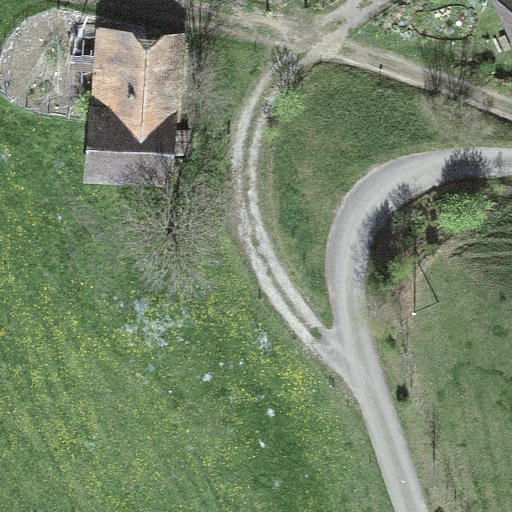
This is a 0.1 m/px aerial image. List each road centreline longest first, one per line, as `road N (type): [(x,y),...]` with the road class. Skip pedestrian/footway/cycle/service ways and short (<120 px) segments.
road 1 (unclassified): [(412,511),(351,318),(348,243),(375,198),(407,177),(455,164),(511,162)]
road 2 (track): [(361,359),(293,315),(266,270),(247,211),(248,145),(275,84),(309,37),(364,0)]
